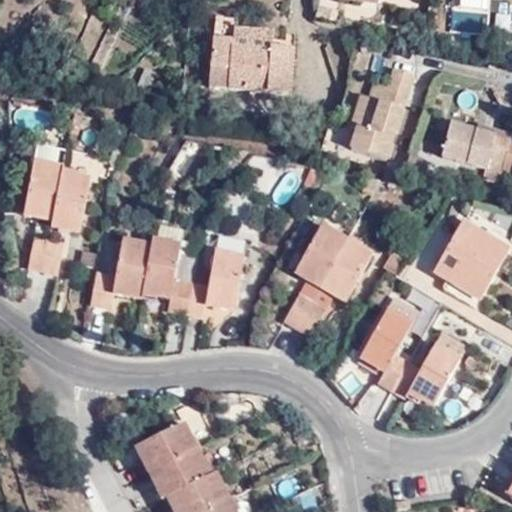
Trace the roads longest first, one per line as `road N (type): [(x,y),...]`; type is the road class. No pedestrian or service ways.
road 1 (residential): [(348,462),(326,409),(285,376),(234,369),(130,377),(75,365)]
road 2 (residential): [(348,462),(448,451),(511,410)]
road 3 (residential): [(117,511),(73,417),(75,365)]
